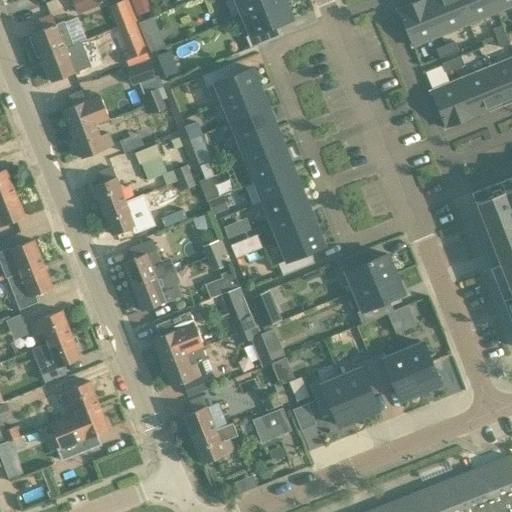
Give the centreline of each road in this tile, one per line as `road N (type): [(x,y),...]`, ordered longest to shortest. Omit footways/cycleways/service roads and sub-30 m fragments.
road 1 (residential): [(178,479),(0,48)]
road 2 (residential): [(488,414),(320,0)]
road 3 (residential): [(239,511),(488,414)]
